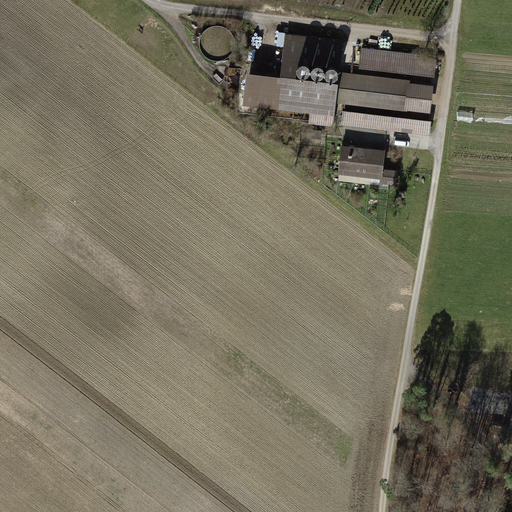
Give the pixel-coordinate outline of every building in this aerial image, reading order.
[(210,55),(230,54),(229,27),(210,27),(210,55)] [(281,75),(249,71),(245,103),(312,111),(311,121),(334,124),(336,101),(340,72),(344,40),(286,33),(281,75)] [(435,61),(362,53),(361,65),(433,74),(435,61)] [(411,81),(340,72),(336,101),(408,109),(408,107),(426,109),(429,85),(411,83),(411,81)] [(430,121),(345,111),(344,122),(429,132),(430,121)] [(384,152),(342,147),(340,168),(363,171),(362,173),(371,174),(370,181),(396,184),(397,170),(383,168),(384,152)]
